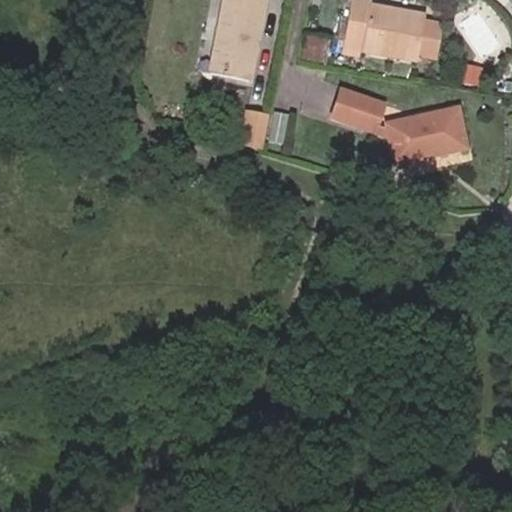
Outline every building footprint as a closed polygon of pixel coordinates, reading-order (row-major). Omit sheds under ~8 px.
[(264,0),(234,0),(219,79),(264,87),(280,3),(264,0)] [(381,6),(365,3),(355,55),(372,58),(428,69),(436,24),(379,13),(381,6)] [(372,58),(355,55),(354,64),(371,68),(372,58)] [(398,113),(352,97),(342,128),(401,147),(406,174),(481,156),(471,116),(398,134),(399,137),(391,135),(398,113)] [(272,154),(278,124),(257,120),(252,150),(272,154)]
